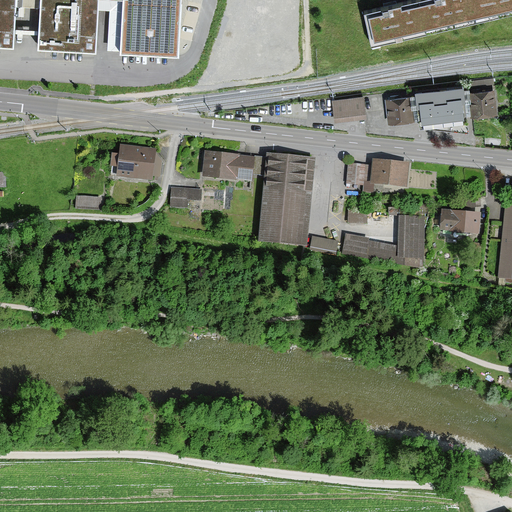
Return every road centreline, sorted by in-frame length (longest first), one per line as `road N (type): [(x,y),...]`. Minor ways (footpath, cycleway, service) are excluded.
road 1 (track): [(511,369),(324,318),(0,304)]
road 2 (secondary): [(511,159),(0,101)]
road 3 (track): [(511,501),(149,453),(0,454)]
road 4 (track): [(0,230),(40,217),(136,218),(162,197)]
